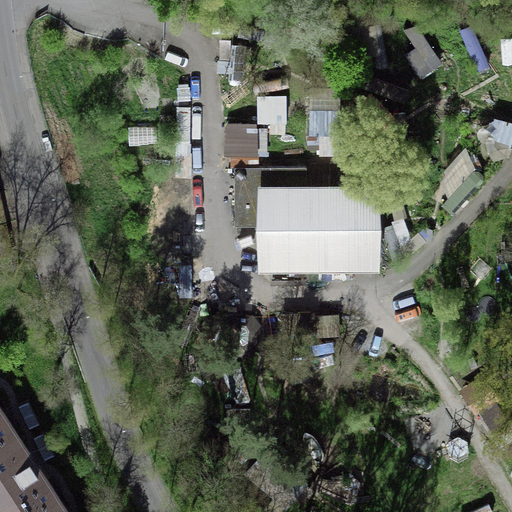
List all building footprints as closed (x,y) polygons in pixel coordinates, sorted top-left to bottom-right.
[(404,2),(368,29),(407,82),(443,56),(404,2)] [(289,127),(287,86),(262,87),(263,127),(289,127)] [(318,87),(312,134),(335,137),(341,90),(318,87)] [(258,150),(259,115),(227,115),(227,149),(258,150)] [(308,186),(308,184),(306,184),(306,166),(235,166),(235,180),(242,180),(242,184),(242,188),(235,188),(235,224),(262,224),(262,266),(264,266),(264,263),(284,263),(284,265),(286,265),(286,263),(307,263),(307,265),(308,265),(308,263),(329,263),(329,265),(331,265),(331,263),(352,263),(352,265),(353,265),(354,263),(374,263),(374,265),(376,265),(376,184),(374,184),(374,186),(353,186),(353,184),(351,184),(351,186),(330,186),(330,184),(329,184),(329,186),(308,186)] [(191,189),(180,189),(180,204),(191,204),(191,189)] [(174,192),(161,192),(161,200),(174,200),(174,192)] [(3,223),(0,224),(0,257),(11,255),(3,223)] [(168,224),(168,255),(182,255),(181,224),(168,224)] [(0,471),(28,453),(11,426),(15,423),(11,417),(7,411),(3,414),(0,409),(0,471)] [(28,453),(0,471),(0,511),(67,511),(53,491),(57,488),(53,482),(50,476),(45,479),(28,453)]
